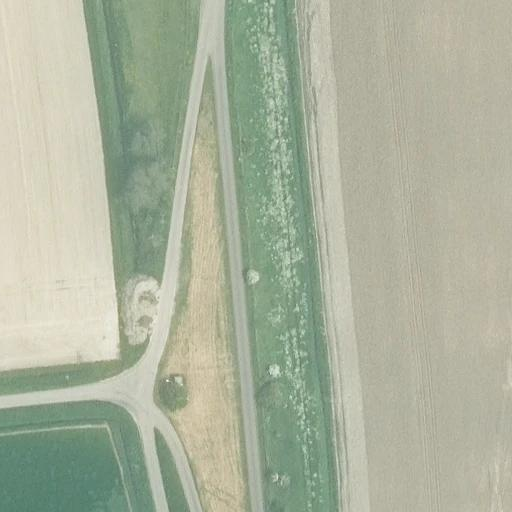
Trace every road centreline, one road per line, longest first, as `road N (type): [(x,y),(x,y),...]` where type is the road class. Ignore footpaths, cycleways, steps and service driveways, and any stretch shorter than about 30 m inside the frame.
road 1 (unclassified): [(256,511),(215,0)]
road 2 (unclassified): [(136,386),(154,350),(212,0)]
road 3 (unclassified): [(193,511),(169,434),(136,386)]
road 4 (unclassified): [(136,386),(0,400)]
road 5 (unclassified): [(161,511),(136,386)]
